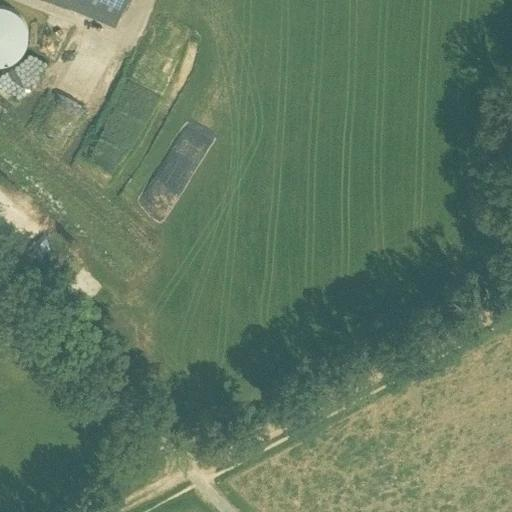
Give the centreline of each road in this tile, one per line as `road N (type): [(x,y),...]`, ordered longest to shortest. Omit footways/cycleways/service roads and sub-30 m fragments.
road 1 (track): [(511,303),(117,511)]
road 2 (unclassified): [(223,511),(0,287)]
